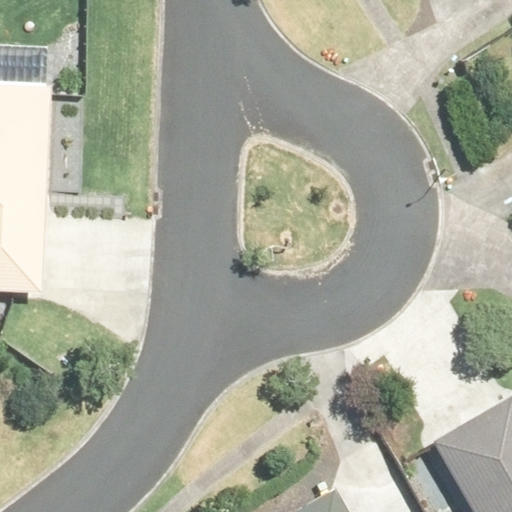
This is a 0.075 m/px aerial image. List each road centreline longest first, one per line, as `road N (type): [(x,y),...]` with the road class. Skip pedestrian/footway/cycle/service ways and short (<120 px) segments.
road 1 (residential): [(209,72),(301,97),(365,137),(396,183),(396,218),(373,274),(327,311),(190,324)]
road 2 (residential): [(190,324),(205,222),(209,72)]
road 3 (residential): [(68,511),(154,416),(190,324)]
